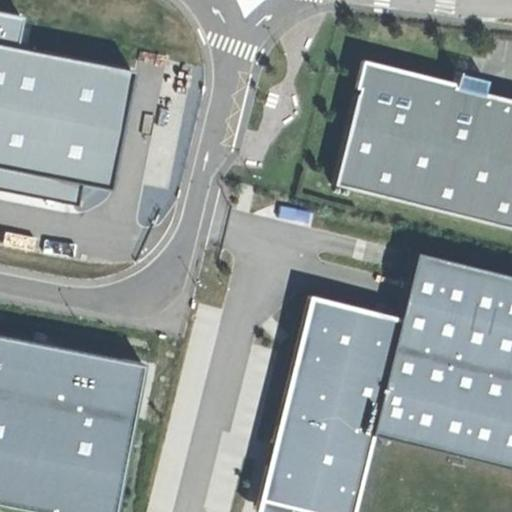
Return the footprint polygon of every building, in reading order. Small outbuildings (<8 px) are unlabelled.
[(123,68),(0,42),(0,159),(100,180),(123,68)] [(511,103),(485,97),(488,84),(461,77),(458,91),(368,69),(340,186),(511,226),(511,103)] [(511,466),(511,278),(417,255),(402,316),(374,432),(511,466)] [(354,511),(374,432),(402,316),(308,293),(258,498),(314,511),(354,511)] [(0,501),(58,511),(111,511),(139,365),(0,338),(0,501)]
